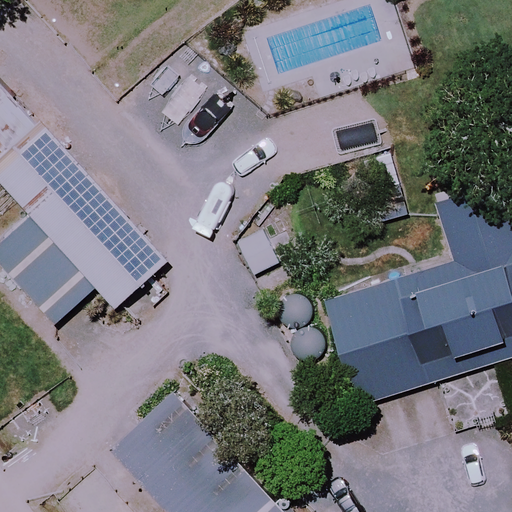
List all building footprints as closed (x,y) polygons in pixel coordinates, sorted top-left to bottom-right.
[(44,125),(0,75),(0,175),(37,217),(0,250),(0,261),(49,316),(91,278),(117,307),(167,261),(44,125)] [(358,91),(265,117),(283,181),(375,154),(358,91)] [(263,223),(234,239),(255,278),(285,262),(263,223)] [(511,360),(511,249),(329,301),(359,404),(511,360)] [(289,511),(182,393),(116,452),(169,511),(289,511)]
